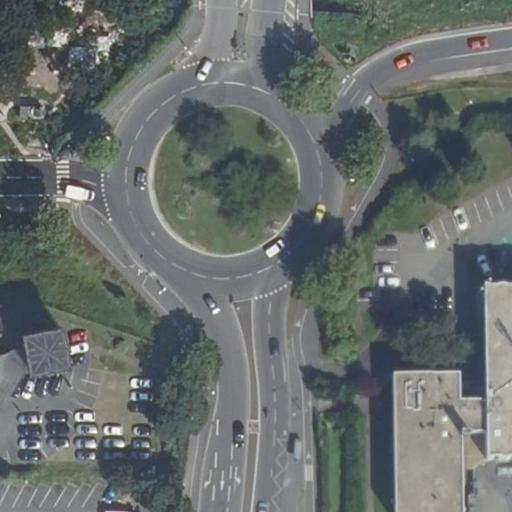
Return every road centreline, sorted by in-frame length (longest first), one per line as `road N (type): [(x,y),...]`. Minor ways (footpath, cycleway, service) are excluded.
road 1 (secondary): [(265,511),(274,405),(268,267)]
road 2 (secondary): [(195,275),(220,333),(228,384),(219,511)]
road 3 (motorway): [(314,146),(368,78),(409,62),(511,47)]
road 4 (secondary): [(190,86),(136,131),(126,153),(125,201)]
road 5 (secondary): [(268,267),(314,215),(314,146)]
road 6 (motorway): [(0,179),(68,179),(125,201)]
